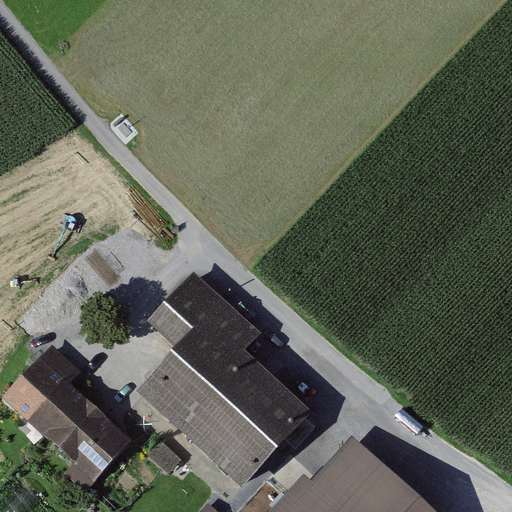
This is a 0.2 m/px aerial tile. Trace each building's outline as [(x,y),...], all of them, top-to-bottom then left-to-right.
[(163,322),(196,352),(152,400),(247,487),(314,414),(249,355),(265,337),(202,279),(163,322)] [(34,424),(97,482),(132,444),(70,388),(82,375),(55,349),(30,377),(55,400),(34,424)] [(442,427),(469,399),(453,383),(425,411),(442,427)] [(277,511),(435,511),(359,442),(320,484),(311,476),(277,511)] [(155,465),(171,466),(172,447),(157,446),(155,465)]
